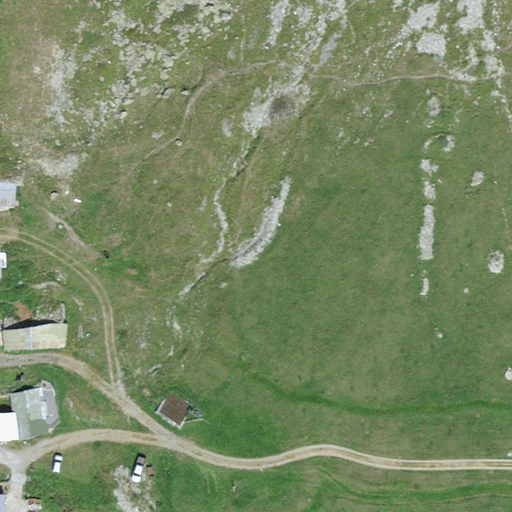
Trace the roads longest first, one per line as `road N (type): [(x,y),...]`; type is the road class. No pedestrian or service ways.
road 1 (track): [(511,465),(413,463),(333,448),(261,466),(98,438),(53,445),(20,462),(0,453)]
road 2 (track): [(180,452),(85,375),(59,365),(0,365)]
